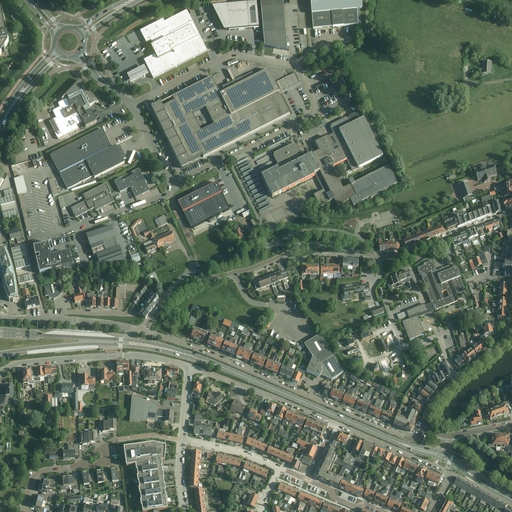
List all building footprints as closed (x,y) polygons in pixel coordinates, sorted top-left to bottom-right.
[(260,2),(261,17),(284,15),(282,0),(260,2)] [(361,10),(360,0),(310,0),(311,14),(313,29),(358,25),(357,10),(361,10)] [(257,3),(211,7),(221,26),(222,29),(228,26),(229,31),(234,30),(238,30),(258,28),(259,28),(257,3)] [(163,20),(140,31),(148,48),(151,47),(155,55),(144,61),(153,79),(207,52),(200,39),(189,16),(186,11),(164,23),(163,20)] [(261,17),(263,32),(285,30),(284,15),(261,17)] [(287,51),(285,30),(263,32),(264,47),(287,51)] [(491,75),(491,63),(484,63),(484,62),(482,62),(481,74),(482,74),(482,75),(485,76),(485,74),(491,75)] [(131,72),(127,74),(131,83),(136,81),(141,78),(146,75),(149,74),(144,65),(141,67),(136,70),(131,72)] [(163,132),(181,169),(191,164),(190,162),(202,156),(203,158),(289,114),(280,95),(279,95),(278,93),(279,92),(268,70),(254,77),(252,73),(241,78),(243,83),(220,94),(211,77),(172,97),(174,101),(153,112),(163,132)] [(293,73),(279,81),(283,90),(298,82),(293,73)] [(85,128),(96,122),(90,110),(87,111),(85,108),(98,102),(79,81),(65,95),(69,102),(68,102),(67,99),(57,104),(59,108),(52,112),(56,119),(49,122),(55,134),(54,135),(57,140),(78,129),(77,126),(83,123),(85,128)] [(348,119),(345,118),(331,125),(332,126),(331,128),(330,128),(340,149),(333,152),(333,151),(327,137),(315,143),(319,152),(318,152),(308,157),(300,161),(298,158),(300,157),(301,155),(296,145),(293,144),(274,154),(273,157),(278,166),(279,167),(278,168),(278,169),(278,168),(261,177),(272,198),(315,176),(317,180),(323,191),(313,196),(319,208),(330,203),(329,202),(333,200),(337,207),(350,201),(353,207),(369,199),(369,200),(388,191),(387,190),(397,185),(393,178),(393,176),(393,175),(391,174),(388,167),(372,175),(366,178),(354,184),(353,181),(352,180),(351,180),(350,180),(349,181),(349,182),(349,183),(350,186),(342,190),(342,189),(339,181),(345,178),(346,178),(348,174),(352,172),(382,157),(379,150),(382,148),(371,125),(367,126),(363,119),(351,125),(348,119)] [(124,164),(123,161),(125,160),(120,148),(117,150),(115,146),(109,150),(108,148),(110,147),(102,130),(50,156),(67,190),(93,177),(94,179),(124,164)] [(289,137),(268,147),(269,149),(290,139),(289,137)] [(268,155),(256,161),(257,164),(269,159),(268,155)] [(250,163),(240,169),(241,172),(252,166),(250,163)] [(487,164),(475,169),(476,171),(479,181),(484,179),(486,182),(493,180),(491,177),(497,174),(494,165),(488,167),(487,164)] [(253,167),(242,173),(243,176),(254,171),(253,167)] [(135,198),(149,191),(138,170),(131,173),(132,176),(122,181),(121,178),(114,182),(120,193),(130,188),(135,198)] [(450,171),(452,181),(459,180),(457,170),(450,171)] [(255,172),(244,177),(246,181),(256,175),(255,172)] [(22,176),(13,178),(17,194),(26,192),(22,176)] [(257,176),(247,182),(248,185),(259,179),(257,176)] [(54,178),(48,180),(53,196),(58,195),(54,178)] [(475,199),(468,180),(459,183),(466,202),(475,199)] [(260,181),(249,186),(251,189),(261,184),(260,181)] [(502,187),(503,192),(511,191),(511,188),(511,186),(511,182),(505,185),(505,187),(502,187)] [(217,183),(177,203),(180,208),(191,229),(230,209),(218,186),(217,183)] [(94,208),(96,211),(113,202),(109,194),(110,193),(105,184),(83,196),(86,203),(85,202),(71,209),(75,218),(90,211),(89,210),(91,209),(91,211),(93,209),(93,208),(94,208)] [(262,185),(251,191),(253,194),(263,188),(262,185)] [(5,198),(0,198),(0,204),(0,206),(15,202),(12,189),(3,191),(5,198)] [(264,190),(253,195),(255,198),(266,193),(264,190)] [(266,195),(256,200),(257,203),(268,198),(266,195)] [(269,199),(258,204),(260,208),(270,202),(269,199)] [(505,210),(511,204),(509,200),(505,203),(503,201),(500,204),(505,210)] [(487,201),(482,203),(484,208),(485,210),(487,217),(492,215),(489,206),(487,201)] [(495,213),(501,211),(498,202),(492,204),(495,213)] [(17,210),(2,213),(4,220),(18,216),(17,210)] [(475,214),(465,218),(467,224),(477,220),(475,214)] [(460,217),(459,217),(462,226),(467,224),(465,218),(464,215),(460,217)] [(167,224),(164,216),(155,220),(158,228),(167,224)] [(453,218),(452,219),(455,227),(456,227),(457,228),(462,226),(459,217),(458,216),(453,218)] [(447,231),(455,227),(452,219),(449,220),(448,217),(442,219),(443,222),(447,231)] [(130,229),(134,238),(135,237),(132,230),(137,225),(141,223),(140,221),(135,223),(130,229)] [(497,221),(491,223),(493,230),(494,230),(499,228),(497,221)] [(489,231),(493,230),(491,223),(484,226),(486,232),(484,232),(485,235),(487,235),(490,234),(489,231)] [(240,231),(238,227),(237,224),(235,225),(237,232),(234,233),(237,241),(243,239),(240,231)] [(438,228),(435,229),(437,236),(446,232),(443,226),(440,227),(439,225),(437,226),(438,228)] [(484,226),(483,227),(476,229),(478,233),(477,233),(479,238),(484,236),(485,235),(484,232),(486,232),(484,226)] [(111,227),(86,236),(92,253),(93,255),(96,254),(101,269),(124,261),(119,247),(117,248),(117,247),(114,239),(115,238),(111,227)] [(209,227),(194,235),(199,246),(214,239),(209,227)] [(431,228),(428,229),(432,238),(437,236),(435,229),(432,230),(431,228)] [(18,244),(23,242),(22,237),(20,230),(13,231),(9,232),(11,240),(17,239),(18,244)] [(149,230),(143,233),(145,237),(149,235),(151,239),(154,238),(153,234),(151,235),(149,230)] [(466,233),(468,238),(469,241),(471,241),(472,243),(476,241),(475,238),(478,237),(475,230),(466,233)] [(154,239),(143,244),(144,246),(147,255),(148,255),(156,251),(155,249),(157,248),(158,249),(162,247),(175,241),(171,232),(165,235),(154,239)] [(420,232),(418,233),(421,242),(427,240),(424,233),(421,234),(420,232)] [(465,233),(459,235),(461,240),(462,243),(464,248),(470,246),(469,242),(468,238),(467,239),(465,233)] [(453,246),(462,243),(461,240),(459,235),(450,239),(453,246)] [(410,236),(407,237),(411,246),(416,244),(413,237),(411,238),(410,236)] [(407,237),(405,238),(406,240),(400,243),(403,249),(411,246),(407,237)] [(220,239),(201,249),(205,257),(224,247),(220,239)] [(392,241),(390,241),(391,251),(399,250),(399,243),(392,244),(392,241)] [(51,244),(33,248),(39,274),(72,266),(68,253),(54,256),(51,244)] [(20,247),(11,249),(16,270),(30,266),(29,260),(23,261),(20,247)] [(0,281),(2,281),(4,288),(6,295),(9,302),(12,301),(13,303),(17,303),(17,300),(17,292),(16,283),(14,275),(13,276),(12,274),(14,274),(11,266),(9,258),(5,251),(2,251),(2,250),(0,249),(0,281)] [(479,258),(473,260),(476,267),(481,265),(481,263),(480,260),(479,258)] [(436,271),(432,261),(425,263),(423,264),(423,266),(417,268),(419,275),(420,275),(426,291),(431,304),(425,307),(424,305),(406,312),(409,320),(402,323),(409,340),(424,334),(417,317),(434,310),(434,311),(457,302),(457,301),(461,299),(459,294),(465,291),(456,268),(452,269),(451,266),(436,271)] [(318,275),(318,266),(301,266),(301,275),(310,275),(310,279),(315,279),(315,275),(318,275)] [(329,266),(326,266),(326,274),(332,274),(339,273),(339,266),(329,266)] [(285,271),(279,273),(282,281),(285,290),(288,289),(286,284),(285,284),(284,281),(288,279),(285,271)] [(408,271),(403,273),(409,290),(411,289),(408,279),(410,278),(410,279),(412,279),(411,275),(409,276),(408,271)] [(279,273),(273,275),(277,283),(278,286),(279,289),(281,288),(280,285),(279,282),(282,281),(279,273)] [(403,273),(397,275),(400,282),(401,285),(406,283),(403,273)] [(32,274),(17,278),(19,285),(33,281),(32,274)] [(273,275),(268,277),(271,285),(272,288),(275,296),(278,296),(275,288),(274,287),(278,286),(277,283),(273,275)] [(397,275),(393,276),(392,277),(392,278),(388,279),(390,285),(387,286),(389,290),(394,288),(393,286),(398,284),(399,287),(401,286),(400,282),(397,275)] [(260,289),(271,285),(268,277),(253,283),(256,291),(260,289)] [(497,289),(497,288),(493,288),(493,290),(507,291),(507,285),(506,285),(506,282),(498,281),(498,285),(499,285),(499,289),(497,289)] [(44,293),(45,297),(48,296),(49,299),(53,298),(53,300),(54,300),(54,299),(55,299),(56,298),(57,298),(59,297),(60,296),(61,294),(62,294),(60,288),(59,288),(58,284),(44,287),(46,292),(44,293)] [(342,295),(343,301),(351,299),(349,293),(356,292),(357,294),(361,293),(362,302),(370,301),(370,297),(364,298),(363,293),(369,292),(368,284),(356,286),(355,285),(343,287),(344,294),(342,295)] [(75,303),(83,301),(80,288),(77,289),(78,295),(73,296),(75,303)] [(29,296),(28,289),(22,291),(24,297),(26,296),(28,301),(25,302),(26,310),(40,307),(38,297),(29,299),(29,296)] [(112,301),(111,309),(117,309),(118,301),(118,299),(124,300),(125,289),(116,289),(116,299),(115,299),(115,301),(112,301)] [(96,308),(96,296),(94,296),(94,293),(86,294),(88,300),(85,300),(86,306),(90,306),(89,308),(96,308)] [(150,297),(148,300),(155,306),(159,301),(157,300),(158,299),(152,294),(150,297)] [(477,317),(480,316),(478,306),(479,306),(478,302),(476,302),(475,298),(477,298),(476,294),(472,295),(473,297),(473,298),(472,299),(477,317)] [(278,296),(275,296),(276,302),(284,303),(287,295),(278,296)] [(148,304),(146,306),(152,310),(155,306),(148,300),(146,299),(145,302),(148,304)] [(139,307),(139,308),(142,309),(149,315),(152,310),(146,306),(144,308),(143,307),(142,309),(139,307)] [(381,307),(371,311),(373,316),(383,312),(381,307)] [(141,312),(139,315),(145,319),(149,315),(142,309),(139,308),(137,310),(141,312)] [(495,313),(497,313),(497,319),(501,319),(501,318),(505,318),(505,312),(497,311),(492,311),(492,314),(495,314),(495,313)] [(197,320),(191,317),(188,324),(194,327),(197,320)] [(491,327),(494,326),(493,322),(479,325),(480,330),(481,329),(483,329),(484,335),(493,333),(492,329),(491,327)] [(196,340),(200,331),(193,328),(191,332),(193,333),(190,338),(193,339),(193,340),(195,340),(196,340)] [(207,334),(200,331),(196,340),(197,341),(198,342),(199,342),(202,343),(204,338),(205,338),(207,334)] [(211,335),(207,345),(208,345),(208,346),(210,347),(211,347),(213,348),(218,335),(216,334),(215,336),(211,335)] [(221,336),(218,335),(213,348),(216,349),(216,350),(218,351),(219,350),(222,342),(219,341),(221,336)] [(235,335),(233,341),(227,354),(230,355),(230,356),(232,357),(233,356),(234,356),(237,348),(233,347),(235,342),(237,336),(235,335)] [(307,370),(306,373),(317,377),(319,378),(320,376),(331,381),(343,374),(319,335),(304,345),(312,358),(307,370)] [(476,344),(476,345),(481,351),(483,350),(486,348),(485,347),(486,347),(482,342),(484,340),(481,337),(477,340),(478,340),(475,343),(476,344)] [(225,353),(227,354),(233,341),(230,340),(228,344),(225,343),(221,351),(222,351),(222,353),(224,353),(225,353)] [(378,342),(383,353),(383,352),(386,350),(386,352),(387,352),(382,340),(378,342)] [(481,351),(476,345),(474,342),(470,345),(471,349),(472,348),(477,354),(481,351)] [(240,359),(242,360),(245,352),(239,349),(236,357),(236,359),(239,359),(240,359)] [(465,352),(466,353),(471,360),(471,359),(475,356),(470,350),(468,352),(467,351),(465,352)] [(254,365),(256,366),(262,352),(260,351),(257,357),(254,355),(250,363),(251,364),(251,365),(253,366),(254,365)] [(251,354),(245,352),(242,360),(244,361),(244,362),(246,363),(247,362),(248,362),(251,354)] [(264,353),(262,352),(256,366),(259,367),(259,368),(261,369),(262,368),(266,360),(262,359),(264,353)] [(471,360),(466,353),(463,355),(462,354),(462,355),(460,352),(458,354),(460,357),(461,357),(467,363),(471,360)] [(269,371),(271,372),(277,357),(275,356),(272,363),(268,361),(265,370),(265,371),(268,372),(269,371)] [(280,357),(277,356),(277,357),(271,372),(273,373),(273,374),(276,375),(276,374),(277,375),(280,367),(277,365),(280,357)] [(451,357),(450,357),(453,365),(454,365),(457,369),(459,368),(460,368),(464,365),(458,356),(454,359),(451,357)] [(389,371),(385,360),(381,362),(380,362),(382,367),(383,366),(385,373),(389,371)] [(282,377),(284,378),(290,364),(288,363),(286,369),(282,368),(279,376),(282,378),(282,377)] [(444,365),(441,367),(442,369),(445,378),(450,376),(445,363),(443,363),(444,365)] [(293,365),(290,364),(284,378),(287,379),(287,380),(290,381),(290,380),(294,372),(290,371),(293,365)] [(377,365),(371,367),(373,373),(379,370),(377,365)] [(439,365),(437,366),(440,373),(437,375),(441,382),(445,380),(442,373),(439,365)] [(168,377),(169,373),(177,374),(178,369),(170,367),(169,370),(166,369),(164,376),(168,377)] [(37,376),(35,376),(35,381),(35,382),(44,381),(43,377),(43,369),(42,369),(42,368),(40,368),(40,369),(37,369),(37,376)] [(35,382),(35,381),(35,376),(35,372),(31,372),(30,370),(27,370),(26,369),(23,369),(23,370),(23,372),(17,372),(17,380),(23,380),(23,382),(23,384),(28,384),(28,381),(29,381),(29,385),(32,385),(32,388),(35,388),(35,382)] [(297,369),(292,381),(292,382),(295,383),(295,382),(298,383),(301,376),(303,377),(304,372),(297,369)] [(108,380),(114,380),(114,374),(108,374),(108,371),(105,371),(105,370),(101,370),(101,371),(100,371),(100,382),(108,382),(108,380)] [(160,380),(160,371),(144,371),(144,381),(152,380),(160,380)] [(432,376),(431,377),(436,385),(441,382),(437,375),(435,372),(433,374),(434,376),(433,377),(432,376)] [(94,385),(95,385),(95,378),(89,378),(89,376),(85,376),(85,375),(81,375),(82,376),(80,376),(81,386),(89,386),(89,391),(94,391),(94,385)] [(430,382),(426,387),(433,392),(437,388),(435,386),(436,385),(431,377),(429,379),(431,381),(430,382)] [(170,383),(167,398),(175,399),(177,385),(170,383)] [(190,404),(194,405),(199,406),(203,389),(200,388),(201,385),(198,384),(198,383),(196,383),(195,383),(192,394),(196,395),(195,398),(196,399),(195,403),(194,402),(191,401),(190,404)] [(321,389),(320,392),(322,393),(322,395),(325,396),(325,395),(328,396),(331,389),(326,387),(327,385),(326,384),(322,386),(321,389)] [(78,412),(78,410),(78,407),(78,403),(78,389),(74,389),(74,390),(73,390),(73,385),(61,385),(62,392),(54,392),(54,398),(62,398),(62,394),(73,394),(73,397),(75,397),(75,410),(75,412),(78,412)] [(5,392),(1,392),(1,405),(4,405),(6,400),(6,399),(13,399),(13,387),(11,387),(11,386),(7,386),(7,387),(5,387),(5,392)] [(334,400),(338,392),(335,391),(336,388),(334,387),(329,397),(332,398),(332,399),(334,400)] [(354,389),(347,405),(350,406),(349,407),(353,408),(357,398),(358,396),(355,395),(358,388),(355,387),(354,389)] [(421,388),(420,389),(430,397),(433,392),(426,387),(424,389),(423,388),(422,389),(421,388)] [(338,392),(334,400),(335,400),(337,401),(338,401),(340,402),(345,390),(340,388),(338,392)] [(345,395),(342,403),(345,405),(345,404),(347,405),(354,389),(352,388),(351,391),(347,389),(346,391),(344,395),(345,395)] [(418,392),(419,393),(421,394),(419,396),(416,400),(424,404),(423,403),(425,401),(426,401),(430,397),(420,389),(418,392)] [(217,412),(219,410),(222,408),(219,405),(219,406),(217,404),(223,399),(220,395),(214,400),(210,398),(211,395),(206,393),(203,403),(215,407),(216,408),(214,409),(215,410),(217,412)] [(358,400),(355,409),(358,410),(360,411),(364,403),(365,400),(366,398),(366,396),(367,396),(367,395),(365,394),(361,402),(358,400)] [(366,413),(367,410),(369,405),(370,406),(372,402),(367,400),(369,396),(367,395),(367,396),(366,396),(366,398),(365,400),(360,411),(363,411),(362,412),(366,413)] [(173,423),(174,412),(165,412),(156,411),(157,406),(132,396),(130,410),(129,422),(138,423),(138,421),(147,422),(147,420),(155,421),(156,417),(165,418),(164,422),(173,423)] [(509,414),(508,410),(506,406),(509,405),(507,399),(504,400),(505,403),(503,404),(504,407),(500,408),(503,417),(504,417),(507,416),(507,415),(509,414)] [(379,402),(379,401),(377,400),(374,408),(370,406),(368,413),(368,414),(370,415),(371,415),(373,416),(379,402)] [(419,413),(421,410),(422,408),(418,406),(419,403),(413,400),(412,402),(410,401),(407,407),(419,413)] [(242,415),(243,410),(245,407),(237,404),(238,402),(234,401),(230,412),(235,415),(236,412),(242,415)] [(379,418),(382,411),(379,410),(381,403),(379,402),(373,416),(376,417),(375,418),(378,419),(378,418),(379,418)] [(273,414),(274,410),(276,406),(270,404),(265,417),(271,419),(273,420),(275,415),(273,414)] [(388,422),(388,423),(391,424),(391,423),(392,423),(395,416),(392,415),(396,406),(393,404),(391,409),(389,414),(386,421),(388,422)] [(418,415),(410,410),(401,406),(393,424),(405,430),(410,433),(413,427),(412,427),(414,424),(417,420),(416,419),(418,415)] [(492,408),(493,411),(493,410),(496,419),(497,419),(503,417),(500,408),(495,410),(494,407),(492,408)] [(286,411),(285,410),(280,408),(279,410),(277,414),(276,414),(275,417),(273,420),(277,422),(277,421),(281,422),(286,411)] [(384,420),(386,421),(389,414),(391,409),(388,408),(387,410),(386,413),(383,412),(380,419),(381,419),(381,420),(383,421),(384,420)] [(490,412),(490,410),(489,409),(486,409),(486,408),(483,409),(485,414),(488,413),(490,421),(497,419),(496,419),(493,410),(493,411),(490,412)] [(474,422),(471,422),(471,425),(478,424),(478,425),(482,424),(480,412),(479,409),(476,410),(476,413),(477,417),(473,418),(474,422)] [(257,413),(251,410),(250,412),(248,411),(246,416),(248,417),(247,418),(259,423),(261,416),(256,414),(257,413)] [(284,420),(283,422),(285,423),(286,424),(287,421),(290,423),(294,414),(288,411),(284,420)] [(292,424),(296,425),(299,416),(294,414),(290,423),(288,428),(289,428),(292,424)] [(299,416),(296,425),(299,427),(298,428),(301,429),(301,428),(305,419),(299,416)] [(102,433),(108,433),(108,420),(108,422),(104,423),(104,418),(99,418),(99,429),(102,429),(102,433)] [(111,420),(108,420),(108,433),(108,430),(114,430),(114,426),(117,426),(117,418),(111,418),(111,420)] [(199,435),(205,437),(208,425),(205,425),(205,426),(203,426),(203,423),(203,420),(203,423),(202,423),(200,429),(199,435)] [(303,432),(308,434),(313,422),(307,420),(303,432)] [(200,429),(202,423),(194,421),(194,424),(198,425),(197,428),(195,427),(193,434),(199,435),(200,429)] [(314,436),(319,425),(313,422),(308,434),(310,431),(313,433),(312,435),(314,436)] [(216,439),(223,440),(224,434),(226,428),(226,426),(223,425),(222,430),(218,429),(218,433),(216,439)] [(324,427),(319,425),(314,436),(317,437),(317,438),(320,439),(324,427)] [(92,433),(88,433),(89,445),(89,443),(94,443),(94,439),(97,439),(97,431),(92,431),(92,433)] [(82,445),(89,445),(88,433),(88,435),(85,435),(85,432),(79,432),(79,441),(82,441),(82,445)] [(337,442),(339,443),(343,435),(337,433),(332,446),(335,447),(337,442)] [(348,438),(343,435),(339,443),(342,445),(341,449),(343,450),(348,438)] [(489,445),(489,448),(496,448),(501,449),(502,436),(494,436),(494,439),(493,439),(493,443),(493,445),(491,445),(489,445)] [(511,453),(511,449),(511,446),(509,447),(508,447),(508,444),(509,444),(510,440),(509,440),(509,437),(502,436),(501,449),(505,449),(505,447),(506,447),(506,450),(509,451),(508,453),(511,453)] [(258,450),(260,444),(263,438),(260,437),(259,440),(258,440),(257,443),(254,442),(252,447),(258,450)] [(245,445),(252,447),(254,442),(248,439),(245,445)] [(358,453),(362,444),(356,441),(352,451),(358,453)] [(164,462),(165,447),(152,444),(123,448),(126,467),(135,466),(136,471),(137,471),(142,511),(149,511),(153,511),(156,511),(157,511),(167,510),(160,462),(164,462)] [(266,447),(260,444),(258,450),(264,453),(266,447)] [(366,462),(373,447),(364,444),(358,459),(366,462)] [(68,451),(63,451),(63,461),(71,460),(71,459),(75,459),(75,455),(78,455),(78,446),(68,446),(68,451)] [(310,466),(317,449),(309,446),(307,448),(307,449),(306,452),(301,463),(310,466)] [(267,454),(273,456),(275,450),(269,448),(267,454)] [(366,464),(370,466),(374,456),(377,450),(374,448),(366,464)] [(319,480),(337,488),(346,469),(347,466),(347,465),(342,462),(336,459),(337,456),(335,455),(336,452),(328,449),(317,475),(317,476),(317,477),(317,478),(318,479),(319,480)] [(384,456),(385,453),(377,449),(377,450),(374,456),(370,466),(373,467),(375,462),(381,464),(381,463),(384,456)] [(57,459),(57,450),(44,451),(44,455),(49,454),(49,459),(57,459)] [(273,456),(279,459),(281,453),(275,450),(273,456)] [(279,459),(284,461),(287,456),(281,453),(279,459)] [(344,459),(342,462),(347,465),(347,466),(352,468),(353,467),(356,460),(356,459),(350,457),(351,455),(346,453),(345,457),(344,459)] [(391,456),(385,453),(384,456),(381,463),(384,464),(384,466),(386,467),(391,456)] [(293,458),(287,456),(284,461),(291,464),(293,458)] [(301,464),(303,458),(301,457),(299,460),(298,462),(294,461),(291,468),(297,471),(300,463),(301,464)] [(394,466),(397,459),(392,457),(387,467),(390,468),(391,465),(394,466)] [(398,459),(393,472),(395,473),(399,474),(401,469),(404,461),(403,461),(404,461),(401,459),(401,460),(398,459)] [(404,471),(408,472),(411,465),(405,462),(401,472),(403,473),(404,471)] [(243,469),(249,472),(252,465),(246,463),(243,469)] [(249,472),(254,474),(257,468),(252,465),(249,472)] [(417,467),(411,465),(408,472),(411,474),(410,476),(413,477),(417,467)] [(254,474),(260,476),(263,470),(257,468),(254,474)] [(419,468),(414,480),(417,481),(416,482),(421,484),(423,480),(422,479),(425,471),(425,470),(420,468),(419,469),(419,468)] [(117,470),(111,470),(112,482),(121,481),(120,473),(117,473),(117,470)] [(268,472),(263,470),(260,476),(266,479),(268,472)] [(102,471),(96,472),(98,484),(103,483),(104,487),(109,487),(107,474),(103,475),(102,471)] [(427,486),(429,487),(435,474),(428,472),(425,480),(429,481),(427,486)] [(88,473),(82,474),(83,486),(94,484),(93,476),(89,476),(88,473)] [(441,477),(435,474),(429,487),(432,488),(434,483),(438,485),(441,477)] [(66,487),(69,486),(68,477),(62,478),(63,483),(60,484),(60,482),(59,482),(61,491),(66,491),(66,487)] [(73,477),(68,477),(69,486),(72,486),(72,491),(78,490),(77,480),(76,480),(77,482),(74,482),(73,477)] [(338,489),(344,491),(349,479),(347,478),(346,481),(347,482),(346,483),(342,481),(338,489)] [(456,486),(459,488),(463,481),(458,478),(454,485),(452,488),(455,489),(456,486)] [(41,481),(40,486),(48,488),(49,485),(54,486),(55,481),(45,479),(47,479),(46,482),(41,481)] [(344,491),(349,493),(352,486),(348,484),(349,483),(350,483),(351,480),(349,479),(344,491)] [(349,493),(355,496),(358,488),(361,481),(360,484),(358,483),(356,487),(352,486),(349,493)] [(364,482),(361,481),(358,488),(355,496),(360,498),(364,491),(361,490),(364,482)] [(462,493),(464,491),(468,483),(463,481),(459,488),(462,489),(460,492),(462,493)] [(469,493),(473,486),(468,483),(464,491),(462,493),(464,495),(466,492),(468,493),(469,493)] [(278,491),(283,493),(286,487),(280,484),(278,491)] [(39,495),(47,497),(49,497),(50,498),(52,492),(48,491),(48,488),(40,486),(38,492),(44,493),(43,496),(39,495)] [(472,499),(474,496),(478,489),(473,486),(469,493),(471,495),(470,498),(472,499)] [(286,487),(283,493),(286,494),(285,497),(288,498),(289,495),(291,489),(286,487)] [(373,492),(371,491),(367,499),(372,501),(376,491),(377,488),(375,487),(374,490),(373,492)] [(374,502),(379,504),(382,496),(385,489),(384,488),(380,496),(377,494),(374,502)] [(289,495),(288,498),(290,499),(291,496),(294,498),(297,491),(291,489),(289,495)] [(388,490),(385,489),(382,496),(379,504),(385,506),(388,499),(384,497),(388,490)] [(476,497),(479,499),(483,492),(478,489),(474,496),(472,499),(474,500),(476,497)] [(414,495),(407,492),(405,497),(412,500),(414,495)] [(482,505),(483,502),(488,494),(483,492),(479,499),(481,501),(480,504),(482,505)] [(300,493),(297,500),(300,502),(298,506),(301,507),(302,502),(306,495),(300,493)] [(386,507),(392,509),(399,493),(397,493),(394,499),(391,497),(390,500),(386,507)] [(399,493),(392,509),(397,511),(401,504),(402,502),(399,501),(401,495),(399,493)] [(252,494),(249,500),(256,503),(258,497),(252,494)] [(488,505),(488,504),(492,497),(488,494),(483,502),(482,505),(484,506),(486,503),(488,505)] [(35,497),(34,502),(42,505),(43,501),(46,502),(47,497),(39,495),(41,495),(40,498),(35,497)] [(301,507),(299,510),(301,511),(303,508),(305,504),(308,505),(311,497),(306,495),(302,502),(301,507)] [(311,497),(308,505),(311,506),(310,507),(309,511),(312,511),(313,507),(317,500),(311,497)] [(492,510),(493,507),(497,500),(492,497),(488,504),(491,506),(490,509),(492,510)] [(415,499),(414,502),(419,504),(426,507),(428,502),(420,498),(418,501),(415,499)] [(253,509),(256,503),(249,500),(247,506),(253,509)] [(322,502),(317,500),(313,507),(312,511),(314,511),(316,510),(314,509),(315,508),(319,510),(322,502)] [(447,500),(444,505),(453,510),(454,508),(452,507),(453,504),(447,500)] [(496,511),(498,510),(502,503),(497,500),(493,507),(496,509),(495,511),(494,511),(496,511)] [(121,511),(123,509),(117,508),(118,502),(112,501),(110,508),(114,509),(112,511),(121,511)] [(424,511),(426,507),(412,501),(411,502),(417,505),(416,506),(418,506),(417,509),(424,511)] [(35,511),(36,511),(43,511),(45,508),(42,508),(42,505),(34,502),(32,508),(38,509),(37,511),(35,511)] [(70,511),(69,511),(75,511),(77,509),(77,507),(74,506),(74,504),(68,503),(67,510),(66,511),(67,511),(70,511)] [(321,510),(320,511),(326,511),(329,505),(324,503),(324,504),(321,510)] [(503,511),(507,506),(502,503),(498,510),(496,511),(500,511),(501,511),(503,511)]
